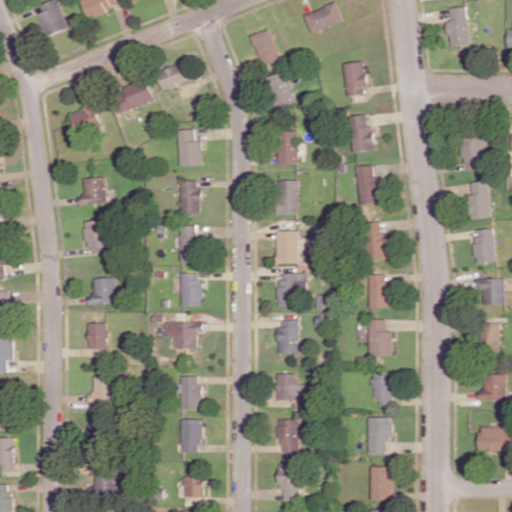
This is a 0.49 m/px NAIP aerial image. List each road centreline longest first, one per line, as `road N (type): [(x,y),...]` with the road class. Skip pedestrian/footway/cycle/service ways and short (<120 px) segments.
road 1 (residential): [(403,0),(434,247),(437,511)]
road 2 (residential): [(53,511),(52,267),(28,82),(0,12)]
road 3 (residential): [(242,511),(243,133),(204,15)]
road 4 (residential): [(28,82),(241,0)]
